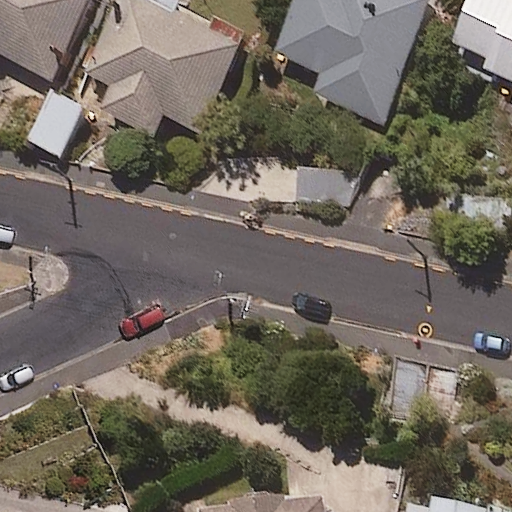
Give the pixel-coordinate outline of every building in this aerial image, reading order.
[(0,0),(0,51),(51,79),(94,0),(0,0)] [(184,0),(122,0),(77,102),(153,136),(164,111),(204,129),(245,36),(180,8),(184,0)] [(436,0),(300,0),(278,50),(325,71),(315,92),(382,122),(436,0)] [(511,0),(475,0),(454,51),(511,75),(511,0)] [(87,109),(57,94),(33,143),(63,158),(87,109)] [(362,174),(301,163),(294,198),(355,209),(362,174)] [(332,511),(330,491),(203,503),(203,511),(332,511)] [(511,511),(511,510),(440,493),(435,510),(406,503),(403,511),(511,511)]
